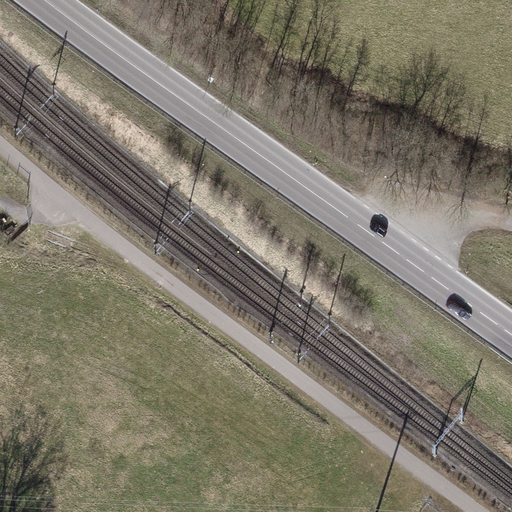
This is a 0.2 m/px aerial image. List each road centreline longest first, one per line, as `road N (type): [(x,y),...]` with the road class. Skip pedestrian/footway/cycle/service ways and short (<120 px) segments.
road 1 (track): [(473,511),(0,142)]
road 2 (primary): [(511,333),(48,0)]
